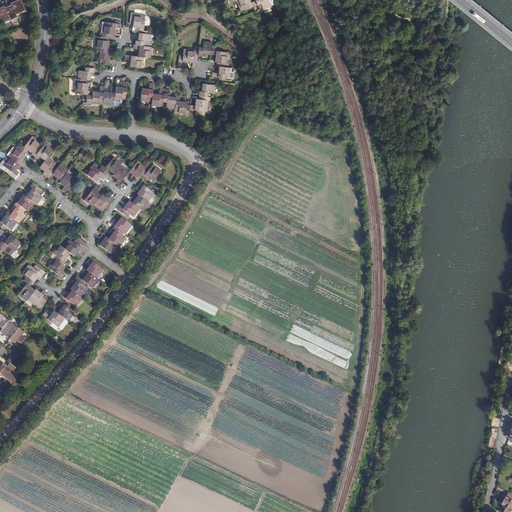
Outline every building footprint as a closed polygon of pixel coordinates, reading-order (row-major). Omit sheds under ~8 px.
[(5,7),(10,18),(10,20),(17,17),(16,14),(9,0),(5,0),(8,6),(5,7)] [(9,0),(16,14),(25,10),(21,0),(16,0),(14,1),(13,0),(9,0)] [(236,0),(240,10),(256,4),(254,0),(236,0)] [(254,0),(256,4),(261,3),(263,9),(270,6),(268,0),(254,0)] [(0,15),(3,21),(10,18),(5,7),(4,6),(1,8),(0,6),(0,15)] [(140,27),(139,32),(147,33),(148,28),(144,28),(144,25),(150,26),(150,21),(149,18),(147,16),(134,14),(135,12),(131,12),(129,24),(133,24),(133,27),(140,27)] [(101,36),(107,37),(112,37),(112,34),(115,34),(116,27),(121,28),(121,24),(103,22),(102,33),(101,32),(101,36)] [(136,40),(136,45),(144,46),(144,41),(151,42),(151,34),(147,33),(139,32),(138,40),(136,40)] [(98,51),(111,53),(112,53),(113,49),(108,48),(109,41),(106,41),(107,37),(101,36),(95,35),(95,39),(96,39),(95,51),(98,51)] [(199,47),(198,55),(203,56),(203,53),(211,54),(211,50),(212,42),(204,41),(204,47),(199,47)] [(139,50),(138,57),(144,57),(151,58),(152,47),(144,46),(136,45),(133,45),(133,49),(139,50)] [(180,55),(179,66),(186,67),(187,62),(194,62),(194,60),(198,60),(198,55),(199,47),(195,46),(195,50),(184,49),(184,55),(180,55)] [(228,52),(211,50),(211,54),(216,55),(215,62),(217,62),(217,66),(220,66),(229,67),(229,64),(227,63),(228,52)] [(111,53),(98,51),(97,62),(115,64),(116,60),(110,59),(111,53)] [(138,57),(125,55),(125,59),(131,60),(130,67),(143,68),(144,57),(138,57)] [(79,71),(78,79),(87,80),(90,80),(91,77),(91,72),(94,72),(95,66),(86,65),(85,71),(79,71)] [(229,67),(220,66),(219,73),(213,72),(212,77),(231,79),(232,68),(229,67)] [(93,95),(93,91),(88,91),(89,83),(86,83),(87,80),(78,79),(75,78),(75,82),(77,82),(75,93),(89,95),(93,95)] [(123,87),(116,86),(115,99),(126,100),(128,82),(123,81),(123,87)] [(154,83),(150,83),(149,88),(142,88),(141,100),(152,101),(152,94),(154,83)] [(200,91),(199,96),(210,97),(212,97),(212,93),(214,93),(215,85),(203,84),(202,92),(200,91)] [(103,104),(104,91),(104,86),(100,86),(99,92),(93,91),(93,95),(89,95),(88,103),(102,104),(103,104)] [(115,99),(116,86),(111,86),(110,92),(104,91),(103,104),(114,105),(115,99)] [(152,94),(152,101),(151,106),(162,107),(163,103),(165,89),(160,89),(160,95),(152,94)] [(169,89),(165,89),(163,103),(167,104),(167,108),(175,109),(176,97),(168,96),(169,89)] [(176,97),(175,109),(174,113),(186,115),(185,117),(189,117),(190,109),(190,105),(187,105),(187,102),(181,101),(181,97),(176,96),(176,97)] [(190,105),(190,109),(207,111),(209,100),(210,101),(210,97),(199,96),(199,99),(196,99),(195,106),(190,105)] [(39,145),(40,143),(32,136),(30,138),(36,142),(37,141),(38,142),(38,143),(39,145)] [(32,153),(39,145),(38,143),(38,142),(37,141),(36,142),(30,138),(27,142),(24,141),(21,145),(19,147),(17,150),(24,155),(28,150),(29,148),(31,149),(29,151),(32,153)] [(51,153),(53,151),(44,144),(43,146),(48,150),(48,149),(50,150),(50,151),(51,153)] [(41,159),(44,161),(46,159),(47,157),(51,153),(50,151),(50,150),(48,149),(48,150),(43,146),(42,148),(39,145),(32,153),(31,155),(38,160),(39,157),(40,156),(42,157),(41,159)] [(13,146),(6,155),(9,157),(10,155),(11,153),(12,153),(15,149),(16,149),(13,146)] [(23,160),(25,156),(24,155),(17,150),(17,151),(15,149),(12,153),(11,153),(10,155),(9,157),(10,158),(19,165),(22,167),(25,163),(22,161),(20,160),(21,158),(23,160)] [(17,177),(19,173),(15,170),(13,169),(15,167),(16,168),(19,165),(10,158),(6,163),(5,162),(4,161),(0,165),(0,168),(2,170),(6,173),(8,170),(17,177)] [(52,175),(56,170),(53,167),(55,165),(53,164),(54,163),(52,162),(51,163),(46,159),(44,161),(39,168),(43,170),(44,169),(46,170),(45,172),(43,174),(49,179),(52,175)] [(119,167),(121,165),(116,162),(117,161),(115,160),(114,160),(113,159),(109,164),(106,162),(102,166),(98,171),(105,176),(108,172),(109,171),(110,170),(111,171),(110,173),(113,175),(119,167)] [(144,170),(146,168),(137,161),(136,163),(138,164),(138,163),(141,165),(140,166),(144,170)] [(140,175),(144,170),(140,166),(141,165),(138,163),(138,164),(136,163),(130,170),(128,173),(126,175),(130,178),(132,175),(133,174),(135,175),(133,177),(136,179),(139,177),(140,175)] [(67,172),(69,171),(60,164),(59,166),(63,169),(64,168),(66,170),(65,171),(67,172)] [(128,173),(130,170),(122,164),(121,165),(119,167),(124,171),(125,170),(127,172),(126,172),(128,173)] [(85,173),(87,175),(87,174),(91,170),(90,169),(91,167),(92,168),(93,167),(91,165),(85,173)] [(67,173),(67,172),(65,171),(66,170),(64,168),(63,169),(59,166),(56,170),(52,175),(55,178),(56,176),(58,178),(57,179),(55,182),(58,185),(59,183),(65,175),(67,173)] [(150,169),(147,166),(146,168),(144,170),(140,175),(146,180),(148,178),(149,177),(150,178),(149,180),(150,180),(152,182),(160,173),(155,169),(156,168),(154,167),(153,168),(152,167),(150,169)] [(99,176),(100,178),(102,179),(103,180),(106,177),(105,176),(98,171),(93,167),(92,168),(91,167),(90,169),(91,170),(87,174),(87,175),(96,182),(99,179),(98,178),(99,176)] [(118,185),(125,176),(126,175),(128,173),(126,172),(127,172),(125,170),(124,171),(119,167),(113,175),(112,176),(116,179),(117,177),(118,178),(117,180),(116,181),(115,183),(118,185)] [(73,181),(74,182),(75,180),(67,173),(65,175),(71,179),(71,178),(73,180),(73,181)] [(65,175),(59,183),(63,186),(64,185),(65,186),(64,187),(62,190),(65,193),(74,182),(73,181),(73,180),(71,178),(71,179),(65,175)] [(140,190),(138,194),(139,195),(147,201),(151,196),(152,197),(154,195),(153,194),(154,193),(148,189),(141,183),(139,187),(142,189),(143,190),(142,192),(140,190)] [(29,193),(26,197),(33,203),(34,204),(35,205),(39,200),(40,201),(41,199),(41,198),(42,196),(40,195),(42,192),(32,184),(27,191),(29,193)] [(94,205),(101,197),(97,194),(96,196),(95,195),(96,193),(98,190),(95,188),(86,200),(87,201),(86,202),(88,203),(89,202),(93,206),(94,205)] [(26,197),(20,193),(18,196),(21,198),(23,199),(22,201),(20,200),(17,204),(26,211),(30,206),(31,207),(32,205),(31,205),(33,203),(26,197)] [(154,199),(153,197),(155,194),(154,193),(153,194),(154,195),(152,197),(151,196),(147,201),(148,202),(149,203),(150,204),(151,204),(154,200),(154,199)] [(140,209),(142,211),(143,209),(144,210),(146,208),(145,207),(149,203),(148,202),(147,201),(139,195),(137,198),(138,199),(137,201),(135,200),(132,197),(129,201),(139,208),(140,209)] [(35,205),(37,206),(44,197),(42,196),(41,198),(41,199),(40,201),(39,200),(35,205)] [(105,198),(102,196),(101,197),(94,205),(99,209),(101,211),(101,210),(103,211),(112,199),(109,197),(107,200),(106,201),(104,200),(105,198)] [(139,208),(129,201),(127,204),(128,205),(127,207),(125,206),(124,204),(119,211),(128,218),(130,215),(132,217),(133,215),(134,216),(135,214),(134,214),(139,208)] [(17,204),(16,203),(12,209),(14,211),(15,212),(14,214),(12,212),(10,216),(19,223),(23,218),(23,219),(25,217),(24,217),(25,215),(23,214),(26,211),(17,204)] [(26,211),(28,212),(34,204),(33,203),(31,205),(32,205),(31,207),(30,206),(26,211)] [(142,211),(143,212),(150,204),(149,203),(145,207),(146,208),(144,210),(143,209),(142,211)] [(94,205),(93,206),(102,213),(103,211),(101,210),(101,211),(99,209),(94,205)] [(10,216),(4,212),(1,215),(5,217),(6,218),(5,220),(4,218),(0,223),(0,225),(6,231),(8,229),(11,232),(12,231),(14,233),(20,225),(19,223),(10,216)] [(19,223),(20,225),(27,216),(25,215),(24,217),(25,217),(23,219),(23,218),(19,223)] [(115,226),(124,233),(126,235),(133,227),(121,217),(119,221),(120,222),(119,223),(117,222),(114,220),(111,223),(115,226)] [(123,238),(123,237),(122,236),(124,233),(115,226),(110,232),(112,234),(113,234),(111,236),(110,235),(108,239),(117,246),(119,247),(120,249),(124,243),(122,242),(122,241),(123,240),(122,239),(123,238)] [(119,247),(117,246),(108,239),(103,235),(100,238),(103,240),(104,241),(103,243),(101,242),(101,243),(100,245),(113,255),(119,247)] [(7,240),(4,237),(1,241),(2,242),(8,246),(4,251),(8,254),(10,256),(14,259),(17,255),(17,254),(15,252),(14,252),(13,251),(14,249),(15,250),(17,248),(16,247),(20,242),(19,242),(11,236),(9,239),(10,240),(8,241),(7,240)] [(70,254),(74,257),(78,253),(76,251),(77,250),(79,251),(81,252),(85,247),(80,243),(76,239),(74,242),(72,241),(71,242),(70,242),(68,244),(69,244),(65,249),(70,254)] [(64,248),(65,249),(69,244),(68,244),(70,242),(71,242),(72,241),(70,240),(64,248)] [(13,251),(14,252),(15,252),(21,244),(20,242),(16,247),(17,248),(15,250),(14,249),(13,251)] [(60,246),(59,244),(52,252),(54,253),(55,253),(54,252),(55,250),(56,251),(60,246)] [(48,254),(54,259),(56,260),(63,266),(68,259),(66,258),(65,257),(66,256),(68,257),(70,254),(65,249),(64,248),(60,246),(56,251),(55,250),(54,252),(55,253),(54,253),(52,252),(51,251),(48,254)] [(56,260),(54,259),(47,268),(49,269),(50,267),(51,264),(52,265),(56,260)] [(89,267),(86,270),(92,274),(96,270),(97,271),(98,269),(98,268),(99,267),(90,259),(87,263),(90,265),(92,266),(91,267),(89,266),(89,267)] [(62,271),(65,268),(63,266),(56,260),(52,265),(51,264),(50,267),(49,269),(55,274),(54,276),(60,281),(64,275),(61,272),(59,271),(61,269),(62,271)] [(30,269),(31,267),(28,264),(21,272),(25,275),(27,271),(29,268),(30,269)] [(40,278),(45,273),(36,265),(33,269),(31,267),(30,269),(29,268),(27,271),(25,275),(27,277),(33,281),(34,282),(37,278),(35,277),(36,275),(38,276),(40,278)] [(92,274),(94,276),(100,268),(99,267),(98,268),(98,269),(97,271),(96,270),(92,274)] [(86,270),(86,269),(83,273),(86,275),(88,276),(86,278),(85,277),(82,280),(86,283),(92,288),(96,282),(97,283),(98,281),(97,280),(98,279),(94,276),(92,274),(86,270)] [(82,280),(77,276),(72,282),(74,284),(76,285),(74,287),(73,285),(70,289),(72,290),(80,296),(84,291),(85,292),(86,290),(85,290),(86,288),(84,286),(86,283),(82,280)] [(21,295),(27,300),(28,299),(34,291),(31,288),(30,290),(28,288),(29,287),(33,281),(27,277),(23,282),(19,286),(22,289),(18,293),(19,294),(19,295),(21,296),(21,295)] [(93,289),(100,280),(98,279),(97,280),(98,281),(97,283),(96,282),(92,288),(93,289)] [(88,289),(86,288),(85,290),(86,290),(85,292),(84,291),(80,296),(81,297),(88,289)] [(38,292),(35,290),(34,291),(28,299),(32,302),(32,303),(34,304),(34,303),(36,305),(40,300),(40,301),(43,297),(46,293),(43,290),(40,293),(39,295),(37,293),(38,292)] [(80,296),(72,290),(69,293),(70,295),(69,296),(68,295),(65,293),(64,295),(63,296),(75,305),(76,304),(77,304),(78,303),(77,302),(81,297),(80,296)] [(15,297),(24,304),(27,300),(21,295),(21,296),(19,295),(19,294),(18,293),(15,297)] [(46,300),(43,297),(40,301),(37,305),(36,307),(39,309),(46,300)] [(61,309),(57,313),(63,318),(65,319),(66,320),(70,316),(71,317),(72,315),(71,314),(73,312),(60,303),(58,306),(61,309)] [(57,313),(54,311),(51,314),(53,316),(52,317),(50,316),(45,312),(40,318),(45,322),(45,323),(49,326),(52,323),(57,327),(58,325),(59,326),(60,324),(59,323),(63,318),(57,313)] [(65,319),(63,318),(59,323),(60,324),(59,326),(58,325),(57,327),(58,328),(65,319)] [(6,324),(2,329),(0,331),(0,335),(2,337),(3,335),(5,337),(7,334),(11,337),(18,328),(9,321),(6,324)] [(18,328),(11,337),(8,341),(12,345),(13,343),(15,344),(17,341),(21,344),(25,339),(21,335),(24,332),(18,328)] [(16,368),(10,363),(7,366),(11,369),(12,370),(13,371),(16,368)] [(4,364),(2,367),(9,372),(11,369),(7,366),(4,364)] [(0,365),(0,370),(15,382),(17,379),(10,373),(9,372),(2,367),(1,366),(0,365)] [(15,382),(0,370),(0,374),(13,384),(15,382)] [(501,511),(502,511),(510,500),(505,498),(502,496),(498,502),(500,504),(500,505),(502,506),(499,510),(501,511)] [(508,511),(511,507),(511,501),(510,500),(502,511),(508,511)]
